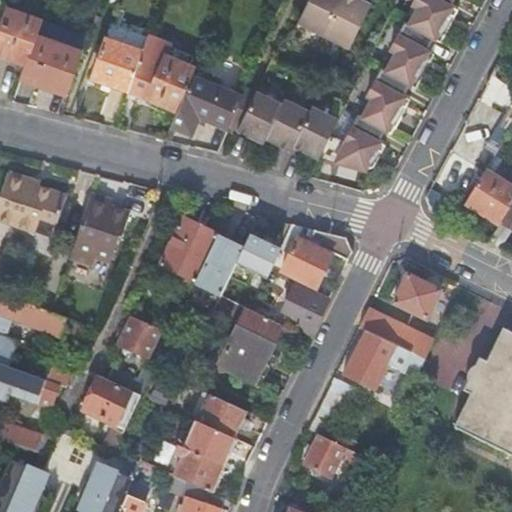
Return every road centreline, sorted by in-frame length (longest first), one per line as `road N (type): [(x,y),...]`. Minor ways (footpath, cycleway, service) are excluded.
road 1 (residential): [(255,511),(272,459),(327,371),(389,222)]
road 2 (residential): [(389,222),(511,8)]
road 3 (residential): [(74,388),(171,169)]
road 4 (residential): [(171,169),(389,222)]
road 5 (residential): [(0,119),(171,169)]
road 6 (residential): [(389,222),(511,276)]
